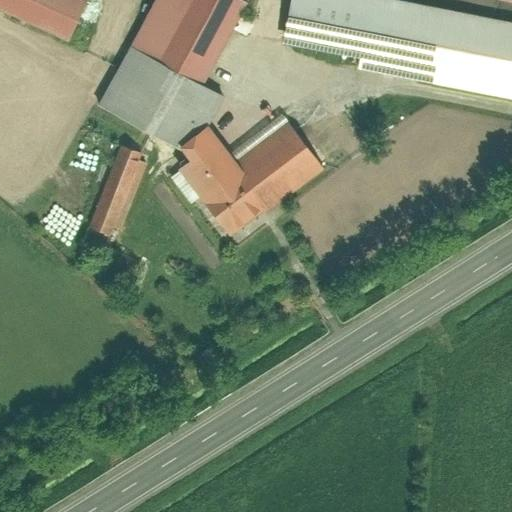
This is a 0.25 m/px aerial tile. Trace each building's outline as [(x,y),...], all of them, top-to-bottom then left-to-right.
[(88,0),(0,0),(0,8),(69,42),(89,0),(88,0)] [(156,0),(132,45),(205,84),(250,3),(245,0),(156,0)] [(511,18),(419,0),(290,0),(281,43),(360,59),(358,68),(511,99),(511,18)] [(205,84),(132,45),(100,104),(182,148),(184,144),(211,125),(227,96),(205,84)] [(211,125),(184,144),(196,161),(184,169),(234,238),(328,171),(291,119),(235,159),(211,125)] [(142,154),(121,145),(88,226),(111,236),(115,226),(121,228),(149,162),(140,159),(142,154)]
